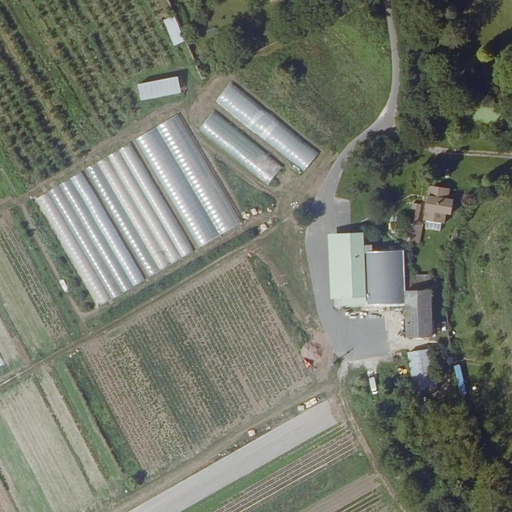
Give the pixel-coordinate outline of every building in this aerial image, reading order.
[(174,15),(163,19),(173,45),(185,41),(174,15)] [(140,100),(180,94),(178,77),(137,83),(140,100)] [(305,170),(319,152),(228,84),(214,102),(305,170)] [(197,132),(271,183),(284,164),(210,113),(197,132)] [(179,114),(136,137),(196,248),(239,225),(179,114)] [(146,277),(191,254),(131,143),(87,166),(146,277)] [(84,171),(39,195),(98,306),(143,282),(84,171)] [(459,200),(460,191),(440,189),(439,202),(434,201),(433,209),(437,210),(436,221),(456,223),(456,215),(461,216),(463,200),(459,200)] [(419,223),(422,204),(415,203),(409,242),(420,244),(422,223),(419,223)] [(430,208),(427,208),(421,247),(430,248),(433,225),(428,221),(430,208)] [(337,305),(348,305),(345,256),(371,254),(371,251),(370,234),(334,237),(337,305)] [(411,250),(388,251),(381,293),(383,303),(403,303),(411,250)] [(441,339),(439,290),(436,290),(420,290),(420,292),(413,292),(411,250),(403,303),(414,302),(416,339),(441,339)] [(388,251),(371,251),(371,254),(345,256),(348,305),(383,303),(381,293),(388,251)] [(441,339),(416,339),(417,351),(441,350),(441,339)] [(420,355),(424,394),(445,393),(441,354),(420,355)] [(376,368),(348,374),(350,380),(377,375),(376,368)]
